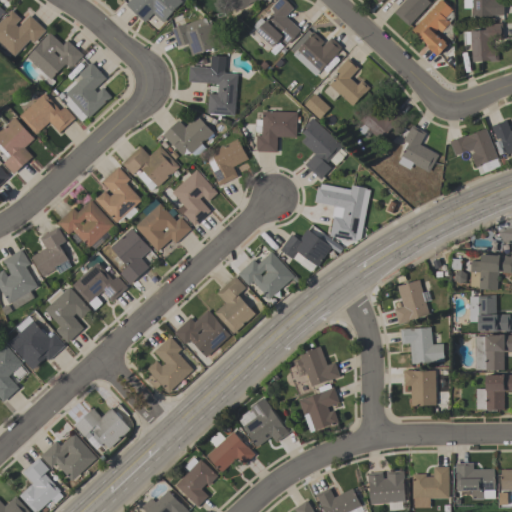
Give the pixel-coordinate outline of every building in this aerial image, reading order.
[(144,23),(125,5),(130,0),(179,0),(183,3),(163,23),(153,14),(144,23)] [(265,0),(263,1),(262,0),(257,0),(248,5),(249,6),(235,13),(228,0),(265,0)] [(300,30),(294,39),(286,45),(280,39),(273,47),(257,33),(258,31),(253,27),(260,19),(265,22),(273,13),(270,9),(278,0),(285,0),(288,2),(293,9),(286,17),(300,30)] [(408,27),(393,13),(405,0),(426,0),(430,3),(408,27)] [(434,34),(441,40),(442,39),(446,43),(445,44),(447,46),(437,56),(418,38),(419,38),(412,31),(440,0),(452,10),(445,18),(450,23),(441,33),(438,30),(434,34)] [(504,0),(504,16),(491,16),(491,18),(471,18),(471,9),(463,9),(462,0),(504,0)] [(14,57),(0,43),(0,21),(11,10),(21,19),(15,25),(18,28),(30,16),(46,31),(34,44),(30,40),(14,57)] [(178,48),(171,29),(185,24),(186,25),(205,18),(208,25),(210,24),(219,46),(191,56),(187,45),(178,48)] [(503,23),(504,40),(490,41),(491,51),(497,50),(498,62),(489,62),(489,61),(472,63),(470,45),(464,45),(463,33),(470,32),(470,31),(485,30),(484,25),(503,23)] [(315,76),(293,56),(309,38),(308,37),(312,32),(323,42),(320,46),(322,48),(331,38),(341,47),(341,49),(315,76)] [(72,67),(71,67),(69,68),(65,64),(51,80),(27,58),(49,33),(63,45),(67,41),(83,55),(72,67)] [(234,116),(207,115),(208,94),(217,95),(218,84),(188,82),(189,67),(210,68),(211,56),(226,57),(224,74),(237,75),(234,116)] [(323,92),(340,74),(336,71),(348,59),(359,69),(350,79),(357,85),(361,81),(371,89),(353,108),(339,95),(333,102),(323,92)] [(81,123),(66,105),(71,100),(65,94),(82,78),(79,74),(91,63),(106,79),(94,90),(97,94),(103,88),(111,98),(88,119),(87,118),(81,123)] [(44,94),(60,112),(64,107),(75,119),(59,133),(49,122),(35,135),(18,116),(44,94)] [(319,120),(304,106),(315,94),(330,109),(319,120)] [(380,140),(368,129),(363,135),(357,130),(363,124),(359,120),(373,106),(385,118),(392,110),(404,121),(394,131),(391,128),(380,140)] [(296,113),(296,117),(299,117),(299,123),(296,123),(295,138),(277,137),(276,153),(258,152),(256,149),(256,136),(261,136),(261,127),(255,126),(256,120),(262,121),(262,112),(296,113)] [(213,133),(191,154),(187,151),(182,156),(162,136),(178,121),(185,128),(197,116),(213,133)] [(0,130),(14,118),(34,139),(24,148),(33,157),(13,175),(3,164),(8,159),(0,151),(0,130)] [(305,137),(302,134),(306,129),(304,127),(312,119),(342,147),(326,165),(330,169),(320,180),(304,165),(314,155),(301,142),(305,137)] [(511,153),(507,155),(500,139),(497,140),(491,127),(506,121),(510,132),(511,131),(511,153)] [(426,133),(420,145),(438,156),(428,173),(413,165),(409,170),(398,164),(401,158),(400,158),(408,144),(403,141),(412,125),(426,133)] [(476,169),(470,155),(474,153),(472,151),(465,153),(465,152),(455,156),(449,142),(464,136),(465,137),(486,129),(498,159),(482,165),(483,166),(476,169)] [(219,187),(212,174),(213,173),(208,164),(214,160),(211,153),(237,140),(248,160),(232,168),(237,177),(219,187)] [(179,168),(157,188),(151,181),(146,186),(137,177),(143,172),(140,169),(132,176),(121,164),(140,147),(149,157),(160,147),(179,168)] [(0,167),(9,177),(0,184),(0,167)] [(113,194),(102,182),(118,167),(130,180),(125,184),(141,201),(117,223),(95,200),(105,191),(110,197),(113,194)] [(199,199),(210,212),(194,226),(184,216),(183,217),(177,210),(182,205),(171,193),(196,171),(216,193),(207,202),(202,196),(199,199)] [(369,191),(360,239),(356,242),(329,237),(333,218),(332,218),(334,207),(314,203),(317,188),(320,188),(321,185),(350,191),(351,186),(366,189),(366,190),(369,191)] [(175,245),(171,240),(157,252),(134,227),(145,217),(141,212),(155,200),(159,205),(160,204),(167,213),(172,208),(177,214),(172,218),(175,222),(180,218),(191,230),(175,245)] [(73,231),(68,235),(57,223),(73,208),(77,213),(91,201),(114,226),(107,232),(110,235),(94,250),(91,246),(89,249),(81,240),(78,243),(72,237),(75,234),(73,231)] [(71,267),(59,274),(56,269),(43,278),(31,258),(45,249),(39,239),(57,228),(66,242),(59,246),(69,262),(68,262),(71,267)] [(129,285),(119,274),(121,272),(104,254),(110,248),(109,247),(131,228),(150,250),(157,257),(147,266),(149,268),(129,285)] [(511,228),(511,253),(511,244),(503,242),(499,233),(511,228)] [(299,241),(307,230),(331,248),(317,267),(304,258),(300,264),(293,259),(292,260),(280,251),(291,235),(299,241)] [(25,267),(37,287),(30,292),(34,298),(15,310),(11,303),(8,305),(0,291),(0,271),(3,270),(7,277),(10,275),(2,261),(21,250),(30,265),(25,267)] [(237,275),(253,260),(258,265),(271,252),(294,277),(269,300),(253,282),(248,286),(237,275)] [(511,256),(511,274),(497,273),(496,290),(479,290),(479,287),(470,286),(471,272),(470,271),(471,261),(481,262),(481,255),(497,256),(497,255),(507,256),(507,257),(510,257),(510,256),(511,256)] [(127,288),(111,303),(102,292),(96,297),(102,304),(95,311),(89,304),(88,305),(72,286),(97,263),(113,281),(117,277),(127,288)] [(216,294),(235,277),(245,288),(237,296),(255,315),(234,335),(214,314),(225,304),(216,294)] [(397,287),(419,281),(422,293),(428,292),(431,301),(425,302),(429,316),(398,325),(393,310),(403,307),(397,287)] [(72,317),(83,329),(67,344),(56,331),(60,327),(44,311),(69,288),(90,311),(81,320),(75,314),(72,317)] [(510,332),(505,332),(505,331),(497,331),(497,332),(493,332),(493,331),(478,332),(478,322),(470,323),(470,297),(477,297),(477,296),(491,296),(496,296),(496,315),(509,315),(510,332)] [(190,318),(194,323),(207,312),(230,336),(206,358),(193,344),(192,345),(189,341),(185,345),(174,333),(190,318)] [(8,343),(32,321),(45,336),(46,335),(49,339),(54,335),(65,347),(49,361),(46,358),(32,371),(21,358),(8,343)] [(430,328),(432,345),(442,344),(444,362),(411,365),(409,344),(401,345),(400,330),(430,328)] [(511,353),(504,353),(504,371),(485,371),(475,371),(475,337),(485,337),(485,336),(499,336),(499,335),(504,335),(504,336),(511,336),(511,353)] [(147,370),(156,361),(161,367),(165,364),(154,352),(170,338),(181,350),(177,354),(193,371),(168,393),(147,370)] [(0,350),(5,346),(22,364),(8,377),(18,388),(3,402),(0,398),(0,350)] [(299,354),(320,347),(327,366),(335,363),(340,377),(327,382),(327,381),(311,387),(299,354)] [(436,406),(411,406),(410,386),(403,386),(403,371),(412,371),(412,372),(435,371),(436,406)] [(476,410),(475,390),(485,389),(485,376),(502,376),(502,375),(504,375),(504,376),(511,376),(511,392),(503,392),(504,411),(486,411),(486,410),(476,410)] [(338,423),(310,433),(298,401),(305,398),(306,399),(320,394),(320,393),(334,387),(340,403),(327,408),(329,413),(334,411),(338,423)] [(257,448),(242,428),(256,418),(249,408),(263,398),(270,408),(269,408),(282,426),(283,426),(289,434),(275,444),(271,438),(257,448)] [(130,430),(109,450),(104,443),(101,446),(92,436),(87,441),(73,427),(93,409),(101,418),(111,409),(130,430)] [(206,457),(233,433),(246,447),(247,447),(255,455),(243,466),(237,459),(222,473),(206,457)] [(97,459),(72,482),(56,464),(51,468),(40,457),(56,442),(61,447),(74,434),(97,459)] [(198,508),(175,486),(189,472),(184,468),(193,458),(198,462),(200,460),(217,477),(208,486),(206,484),(201,490),(208,497),(198,508)] [(22,473),(38,459),(49,471),(45,474),(61,492),(60,493),(63,497),(55,505),(51,501),(39,511),(33,511),(19,496),(32,484),(22,473)] [(455,464),(473,464),(473,470),(494,470),(494,499),(483,499),(483,500),(472,500),(472,492),(470,492),(470,495),(462,495),(462,492),(457,492),(457,474),(456,474),(455,464)] [(426,478),(433,478),(433,467),(449,467),(449,500),(431,500),(431,509),(414,509),(414,500),(413,500),(412,475),(426,475),(426,478)] [(511,491),(501,491),(501,470),(511,470),(511,491)] [(367,474),(382,473),(383,480),(386,479),(386,472),(403,471),(404,478),(403,478),(405,502),(371,505),(369,484),(368,484),(367,474)] [(325,511),(322,506),(321,507),(315,495),(329,489),(334,498),(352,489),(361,507),(355,510),(355,511),(325,511)] [(144,511),(141,508),(151,499),(155,503),(168,491),(179,504),(180,503),(188,511),(144,511)] [(0,511),(0,502),(4,507),(15,497),(28,511),(0,511)] [(295,511),(294,510),(306,501),(313,511),(312,511),(295,511)]
